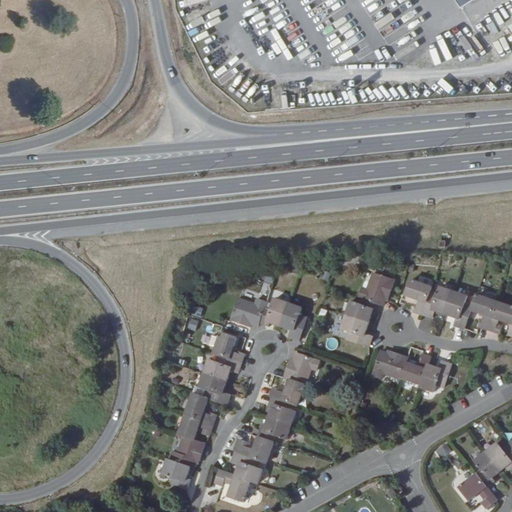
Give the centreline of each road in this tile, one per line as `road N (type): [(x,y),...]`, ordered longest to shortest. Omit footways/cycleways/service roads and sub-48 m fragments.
road 1 (trunk): [(0,230),(511,174)]
road 2 (trunk): [(511,127),(0,182)]
road 3 (trunk): [(0,208),(511,154)]
road 4 (trunk): [(0,240),(50,250),(82,272),(117,323),(125,366),(118,412),(97,452),(59,483),(0,499)]
road 5 (trunk): [(277,137),(0,161)]
road 6 (trunk): [(511,114),(277,137)]
road 7 (trunk): [(128,0),(136,26),(119,97),(63,134),(0,150)]
road 8 (trunk): [(277,137),(197,111),(164,57),(154,0)]
road 9 (residential): [(194,511),(268,347)]
road 10 (residential): [(398,455),(511,393)]
road 11 (residential): [(394,327),(448,345),(511,347)]
